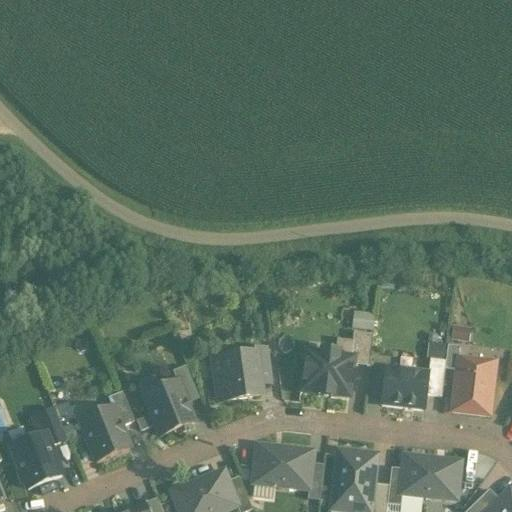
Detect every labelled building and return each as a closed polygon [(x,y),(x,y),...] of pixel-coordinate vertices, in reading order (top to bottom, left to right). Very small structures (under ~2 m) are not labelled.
[(374,318),(359,316),(357,331),(372,333),(374,318)] [(457,329),(454,340),(470,344),(473,333),(457,329)] [(372,338),(352,336),(351,345),(353,345),(350,368),(368,370),(372,338)] [(334,356),(321,355),(320,363),(306,361),(302,393),(346,399),(350,368),(353,345),(351,345),(336,343),(334,356)] [(458,350),(447,349),(445,365),(444,372),(456,373),(457,362),(458,350)] [(268,351),(254,353),(255,357),(256,357),(258,369),(269,367),(270,367),(268,351)] [(255,357),(222,361),(222,360),(220,360),(220,361),(212,362),(214,381),(223,380),(226,405),(259,400),(258,390),(255,372),(258,371),(258,369),(256,357),(255,357)] [(495,367),(457,362),(456,373),(451,416),(488,420),(495,367)] [(445,365),(429,363),(427,378),(425,398),(441,400),(444,372),(445,365)] [(269,367),(258,369),(258,371),(255,372),(258,390),(272,388),(269,367)] [(190,383),(185,370),(172,375),(177,386),(177,388),(190,383)] [(427,378),(385,373),(381,407),(423,412),(425,398),(427,378)] [(190,383),(177,388),(186,408),(198,403),(190,383)] [(177,386),(143,399),(160,440),(193,427),(186,408),(177,388),(177,386)] [(133,426),(121,396),(107,402),(111,412),(113,412),(120,431),(133,426)] [(111,412),(79,425),(96,466),(129,453),(120,431),(113,412),(111,412)] [(54,413),(31,422),(39,440),(44,438),(49,451),(66,445),(54,413)] [(39,440),(11,451),(20,475),(18,478),(23,488),(26,490),(27,493),(61,480),(49,451),(44,438),(39,440)] [(279,457),(256,454),(252,488),(308,494),(308,491),(312,456),(279,453),(279,457)] [(376,459),(337,455),(330,511),(369,511),(372,488),(376,459)] [(459,471),(436,468),(436,464),(404,460),(402,474),(399,498),(401,498),(455,504),(459,471)] [(402,474),(390,472),(388,490),(386,509),(399,510),(401,498),(399,498),(402,474)] [(223,475),(193,488),(194,491),(173,500),(177,511),(233,511),(236,511),(237,510),(227,486),(223,475)] [(250,511),(238,481),(227,486),(237,510),(236,511),(250,511)] [(388,490),(372,488),(369,511),(385,511),(386,509),(388,490)] [(320,493),(308,491),(308,494),(307,503),(319,504),(320,493)] [(488,494),(469,511),(490,511),(498,504),(488,494)] [(511,511),(511,498),(508,495),(498,504),(490,511),(511,511)]
